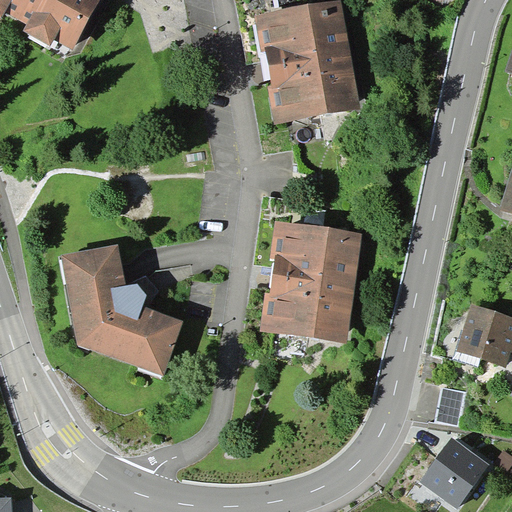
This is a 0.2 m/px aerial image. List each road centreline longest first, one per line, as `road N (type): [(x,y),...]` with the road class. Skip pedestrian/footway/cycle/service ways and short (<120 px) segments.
road 1 (tertiary): [(488,0),(381,435),(331,485),(282,499),(236,505),(149,497)]
road 2 (residential): [(224,0),(252,187),(221,414),(204,441),(164,461),(145,494)]
road 3 (tertiary): [(145,494),(79,461),(46,428),(0,304)]
